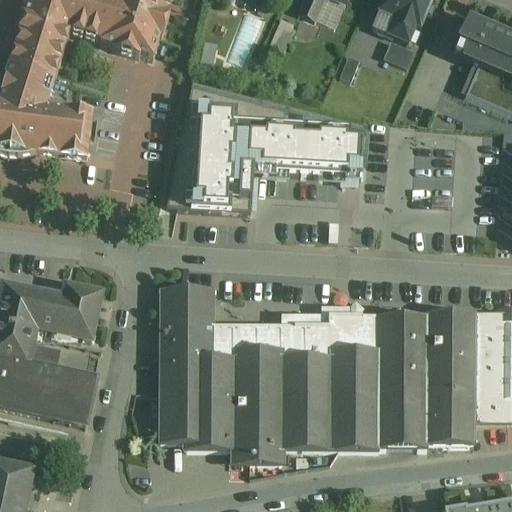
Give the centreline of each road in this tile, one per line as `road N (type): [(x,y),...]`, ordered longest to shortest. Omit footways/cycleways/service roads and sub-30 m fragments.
road 1 (residential): [(142,259),(511,279)]
road 2 (residential): [(511,462),(200,511)]
road 3 (residential): [(142,259),(94,511)]
road 4 (residential): [(0,240),(142,259)]
